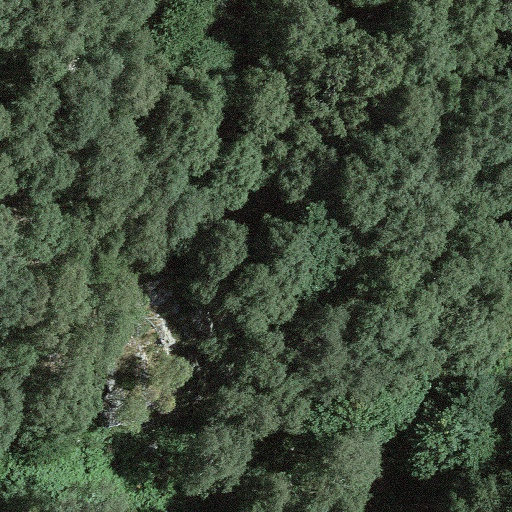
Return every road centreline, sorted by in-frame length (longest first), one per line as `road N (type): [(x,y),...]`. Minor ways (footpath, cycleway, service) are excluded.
road 1 (track): [(184,195),(196,215),(228,215),(345,119),(511,11)]
road 2 (track): [(227,0),(123,93),(67,180),(0,224)]
road 3 (track): [(511,287),(349,511)]
road 4 (track): [(184,195),(215,119),(306,0)]
